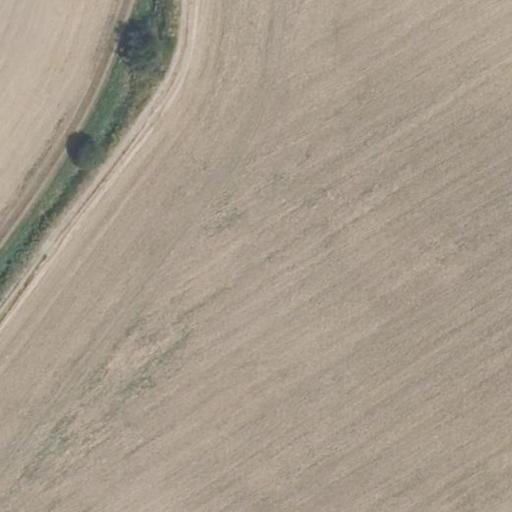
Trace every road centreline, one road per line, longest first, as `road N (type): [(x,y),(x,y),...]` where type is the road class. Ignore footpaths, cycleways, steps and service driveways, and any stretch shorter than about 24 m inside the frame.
road 1 (track): [(182,0),(179,74),(0,312)]
road 2 (track): [(123,0),(105,62),(0,215)]
